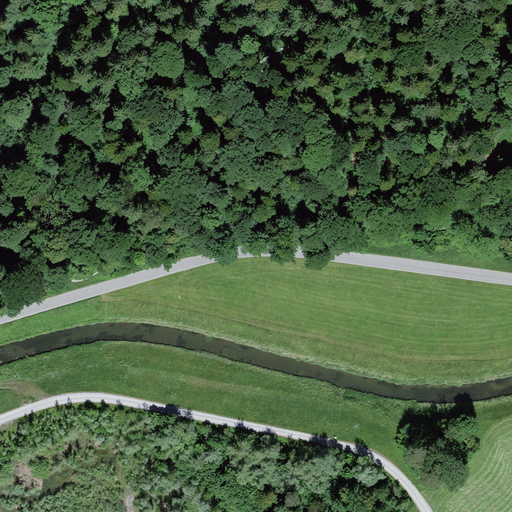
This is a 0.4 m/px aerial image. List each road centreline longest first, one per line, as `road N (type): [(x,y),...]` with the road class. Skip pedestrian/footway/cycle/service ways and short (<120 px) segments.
road 1 (track): [(511,279),(254,251),(0,318)]
road 2 (track): [(0,418),(85,396),(343,446),(400,476),(425,511)]
